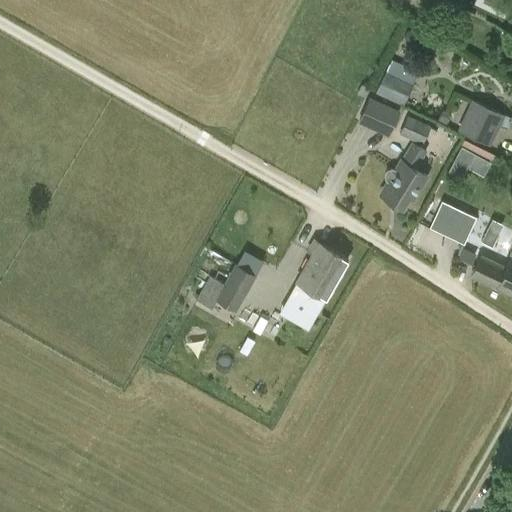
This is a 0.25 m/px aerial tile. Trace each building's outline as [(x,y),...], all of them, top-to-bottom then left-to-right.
[(404,103),(419,69),(392,57),(377,91),(404,103)] [(389,135),(400,109),(369,95),(358,121),(389,135)] [(457,128),(491,144),(505,114),(472,98),(457,128)] [(422,144),(431,124),(409,114),(400,134),(422,144)] [(427,175),(416,169),(428,151),(412,141),(401,160),(381,193),(403,207),(410,195),(413,198),(427,175)] [(467,167),(489,174),(495,151),(461,141),(452,171),(465,174),(467,167)] [(430,226),(464,242),(477,215),(442,199),(430,226)] [(318,241),(296,280),(288,294),(318,311),(326,296),(327,297),(349,258),(318,241)] [(470,275),(497,287),(511,293),(511,253),(511,254),(507,265),(480,253),(470,275)] [(224,282),(210,274),(197,297),(212,306),(216,298),(237,310),(257,274),(235,262),(224,282)]
